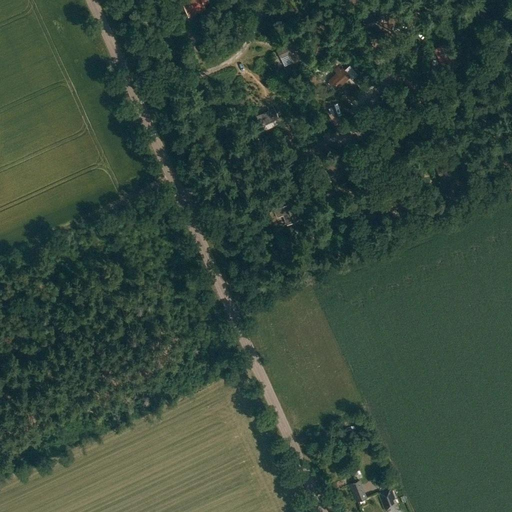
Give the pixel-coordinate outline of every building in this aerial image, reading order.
[(182,0),(189,16),(207,8),(205,3),(210,1),(209,0),(182,0)] [(374,6),(369,8),(368,7),(360,11),(365,23),(379,18),(374,6)] [(276,52),(284,68),(306,56),(295,36),(281,44),(283,48),(276,52)] [(434,49),(448,75),(459,69),(453,58),(458,56),(454,49),(450,52),(446,44),(434,49)] [(328,80),(334,88),(349,75),(343,67),(328,80)] [(261,115),(267,128),(280,122),(275,111),(270,113),(269,112),(261,115)] [(288,122),(286,117),(280,119),(282,125),(288,122)] [(389,132),(398,128),(401,135),(409,131),(404,118),(387,126),(389,132)] [(511,143),(494,148),(498,162),(511,158),(511,157),(511,153),(511,152),(511,143)] [(326,166),(331,176),(351,167),(346,157),(326,166)] [(434,166),(438,177),(453,171),(449,160),(434,166)] [(386,201),(390,210),(397,207),(400,213),(409,209),(406,203),(409,202),(404,192),(386,201)] [(279,206),(287,224),(299,219),(291,201),(279,206)] [(272,277),(263,281),(265,286),(274,282),(272,277)] [(360,479),(349,484),(357,502),(368,497),(360,479)] [(398,505),(391,486),(378,491),(385,509),(398,505)]
